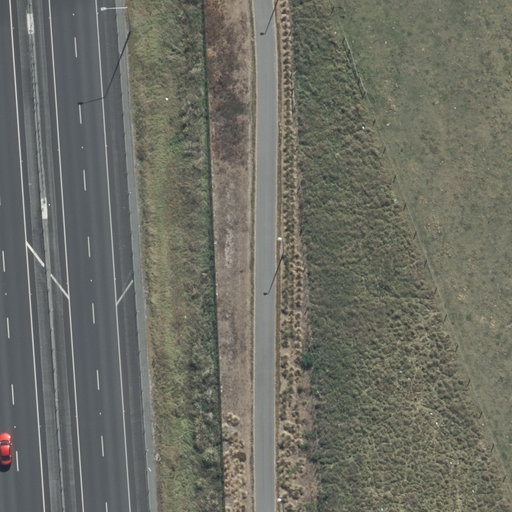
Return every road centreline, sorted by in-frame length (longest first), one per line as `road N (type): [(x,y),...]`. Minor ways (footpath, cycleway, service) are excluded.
road 1 (motorway): [(72,0),(107,511)]
road 2 (motorway): [(20,511),(0,206)]
